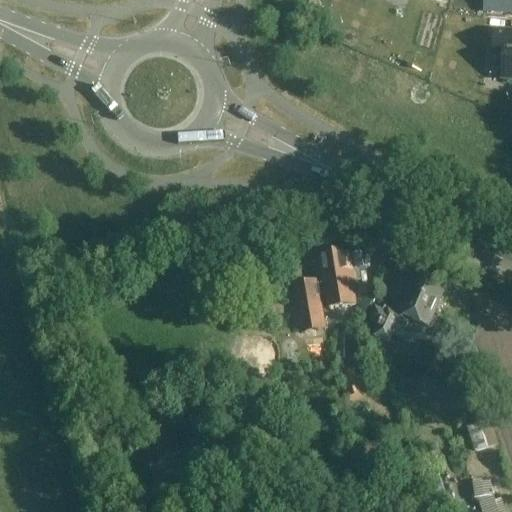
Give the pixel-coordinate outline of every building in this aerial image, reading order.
[(511,0),(470,0),(470,12),(511,15),(511,0)] [(511,32),(495,32),(493,59),(503,60),(502,81),(511,81),(511,32)] [(291,288),(300,336),(325,331),(318,298),(324,296),(327,310),(360,306),(349,254),(314,254),(320,283),(291,288)] [(385,309),(374,337),(389,343),(396,326),(406,330),(410,320),(427,327),(444,288),(415,276),(399,315),(385,309)] [(363,395),(356,372),(338,377),(341,387),(339,389),(343,401),(363,395)] [(389,476),(378,446),(367,412),(351,416),(363,452),(367,452),(375,482),(389,476)]
